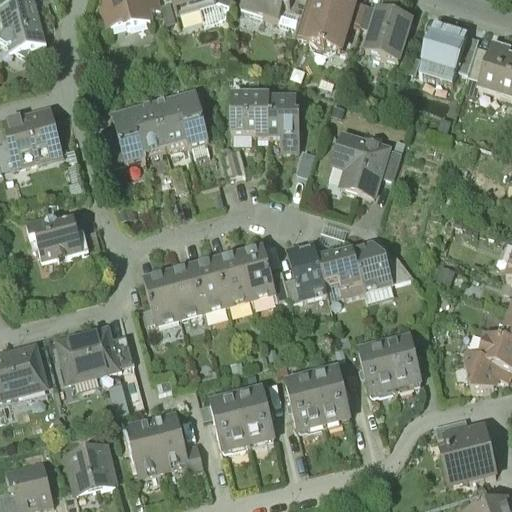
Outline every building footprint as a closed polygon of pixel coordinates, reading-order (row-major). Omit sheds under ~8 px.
[(41,0),(40,0),(0,7),(0,38),(3,52),(49,43),(41,0)] [(151,0),(99,0),(105,27),(155,17),(151,0)] [(219,0),(168,0),(172,13),(219,1),(219,0)] [(288,24),(295,0),(241,0),(239,9),(288,24)] [(344,51),(360,0),(309,0),(298,36),(344,51)] [(399,62),(414,17),(376,5),(362,50),(399,62)] [(417,64),(458,77),(471,35),(430,22),(417,64)] [(477,86),(511,96),(511,46),(492,40),(477,86)] [(196,90),(174,96),(187,146),(209,141),(196,90)] [(266,95),(228,95),(228,149),(266,149),(266,95)] [(304,95),(266,95),(266,149),(304,149),(304,95)] [(174,96),(153,101),(166,152),(187,146),(174,96)] [(153,101),(131,107),(144,158),(166,152),(153,101)] [(63,158),(51,104),(2,115),(14,169),(63,158)] [(131,107),(109,112),(123,163),(144,158),(131,107)] [(336,193),(381,204),(395,148),(338,133),(329,170),(341,174),(336,193)] [(28,227),(37,266),(85,255),(77,216),(28,227)] [(253,310),(278,304),(264,246),(240,252),(253,310)] [(315,247),(287,254),(299,307),(327,301),(326,296),(319,267),(317,256),(315,247)] [(228,315),(253,310),(240,252),(215,257),(228,315)] [(388,252),(357,259),(367,303),(397,296),(388,252)] [(204,321),(228,315),(215,257),(190,263),(204,321)] [(357,259),(319,267),(326,296),(341,293),(344,308),(367,303),(357,259)] [(179,326),(204,321),(190,263),(166,268),(179,326)] [(154,332),(179,326),(166,268),(141,274),(154,332)] [(511,310),(504,308),(493,338),(511,344),(511,310)] [(110,376),(99,330),(52,340),(62,387),(110,376)] [(412,337),(383,344),(395,394),(424,388),(412,337)] [(509,369),(511,369),(511,344),(493,338),(485,361),(509,369)] [(383,344),(355,351),(366,401),(395,394),(383,344)] [(345,345),(339,346),(341,354),(349,352),(347,347),(345,345)] [(36,347),(0,356),(0,410),(49,398),(36,347)] [(461,354),(468,394),(509,369),(485,361),(461,354)] [(323,431),(351,424),(339,372),(311,379),(323,431)] [(295,437),(323,431),(311,379),(283,385),(295,437)] [(266,388),(237,395),(250,452),(279,445),(266,388)] [(237,395),(208,402),(221,459),(250,452),(237,395)] [(179,415),(153,421),(166,476),(192,470),(179,415)] [(153,421),(125,428),(139,483),(166,476),(153,421)] [(442,468),(494,457),(489,434),(437,446),(442,468)] [(109,445),(63,456),(73,501),(120,490),(109,445)] [(442,468),(446,491),(499,479),(494,457),(442,468)] [(43,464),(7,472),(16,511),(38,511),(54,508),(43,464)] [(511,511),(511,495),(461,511),(511,511)]
